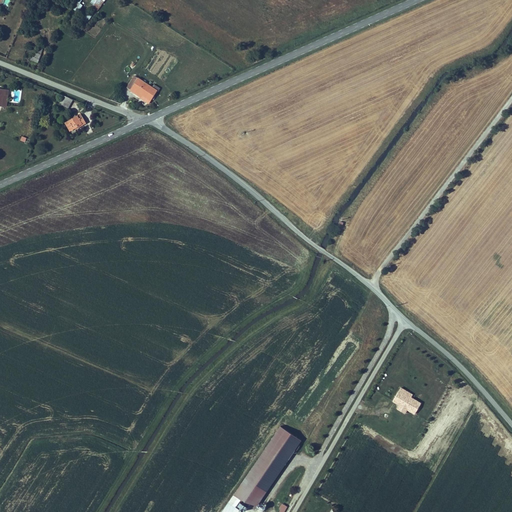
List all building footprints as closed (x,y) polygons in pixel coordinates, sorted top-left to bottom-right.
[(81,4),(81,0),(73,0),(72,9),(80,10),(81,4)] [(91,0),(89,4),(98,10),(105,0),(91,0)] [(81,20),(87,23),(92,14),(85,11),(81,20)] [(35,52),(32,61),(38,63),(41,54),(35,52)] [(132,75),(128,72),(121,84),(124,87),(132,75)] [(132,75),(124,87),(135,93),(136,91),(145,96),(151,86),(132,75)] [(68,101),(58,97),(54,104),(63,109),(68,101)] [(70,116),(65,119),(60,122),(65,130),(80,121),(75,114),(70,116)] [(401,388),(393,401),(398,405),(396,408),(406,413),(407,410),(415,414),(421,404),(411,398),(413,395),(401,388)] [(301,443),(279,428),(234,495),(255,509),(289,459),(301,443)] [(239,501),(232,497),(222,511),(240,511),(242,510),(236,506),(239,501)] [(248,507),(239,501),(236,506),(242,510),(245,511),(248,507)]
